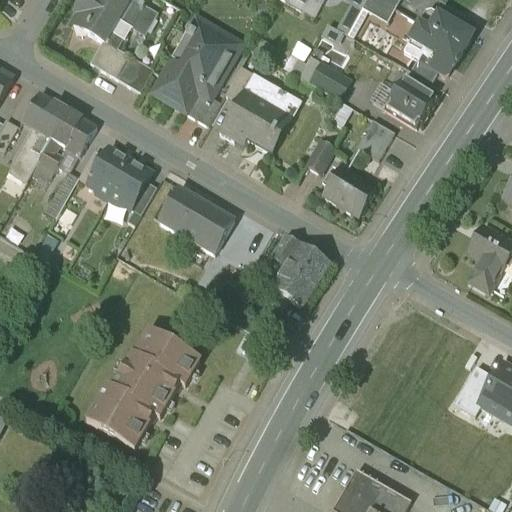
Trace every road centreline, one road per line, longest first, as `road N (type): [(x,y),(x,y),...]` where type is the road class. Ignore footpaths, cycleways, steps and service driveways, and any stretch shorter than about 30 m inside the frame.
road 1 (residential): [(380,267),(9,65)]
road 2 (secondary): [(380,267),(240,511)]
road 3 (secondary): [(511,64),(380,267)]
road 4 (residential): [(511,339),(380,267)]
